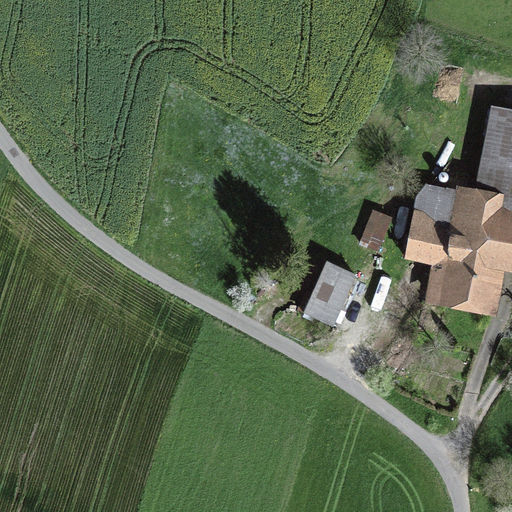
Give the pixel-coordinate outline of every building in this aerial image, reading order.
[(494,140),(485,195),(511,200),(511,112),(491,108),(485,138),(494,140)] [(511,200),(485,195),(430,185),(417,198),(406,258),(435,264),(430,295),(491,306),(498,266),(511,268),(511,200)] [(362,242),(377,248),(389,217),(374,211),(362,242)] [(303,313),(332,327),(355,277),(326,263),(303,313)] [(392,320),(394,307),(383,304),(380,318),(392,320)]
